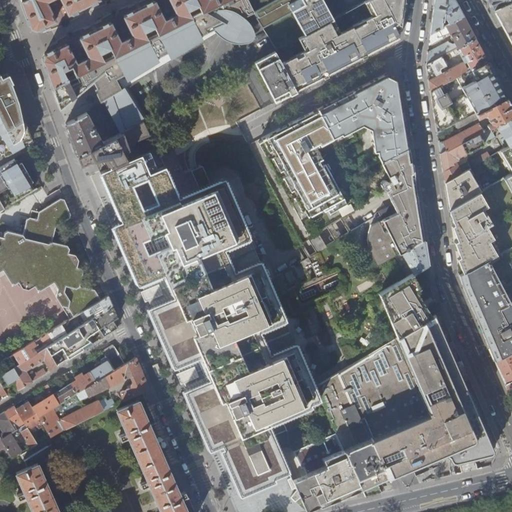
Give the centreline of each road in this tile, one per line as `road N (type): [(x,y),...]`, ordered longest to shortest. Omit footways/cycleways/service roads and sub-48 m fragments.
road 1 (residential): [(414,53),(445,290),(511,441)]
road 2 (residential): [(20,47),(131,326)]
road 3 (residential): [(131,326),(211,511)]
road 4 (residential): [(414,53),(391,52),(246,128)]
road 5 (residential): [(0,407),(131,326)]
road 6 (residential): [(364,511),(511,476)]
